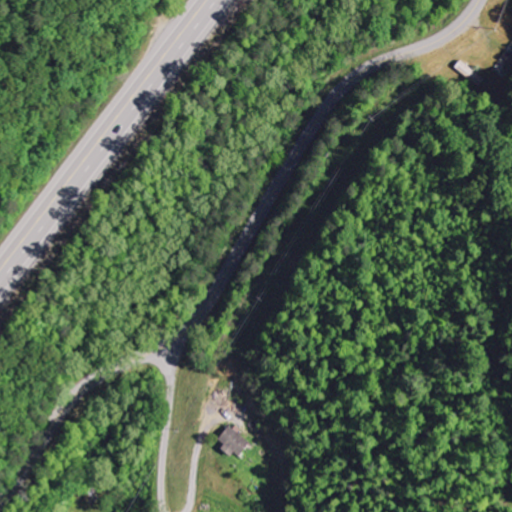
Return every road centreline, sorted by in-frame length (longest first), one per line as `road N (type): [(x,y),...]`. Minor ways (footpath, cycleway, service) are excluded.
road 1 (tertiary): [(479,0),(451,33),(367,71),(339,95),(195,322),(73,404),(0,502)]
road 2 (trunk): [(208,0),(0,269)]
road 3 (residential): [(130,511),(138,403),(128,365)]
